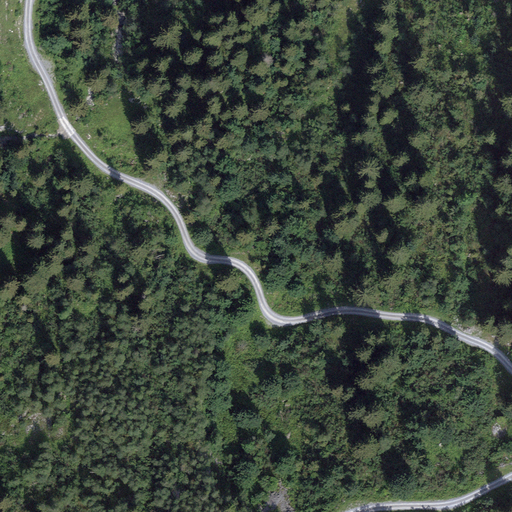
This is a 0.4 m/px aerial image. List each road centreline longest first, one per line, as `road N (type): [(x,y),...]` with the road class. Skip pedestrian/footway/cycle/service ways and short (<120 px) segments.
road 1 (track): [(29,0),(33,54),(72,137),(97,164),(166,200),(199,256),(250,272),(269,314),(293,320),(349,309),(432,320),(492,349),(511,369)]
road 2 (track): [(511,475),(457,502),(354,511)]
